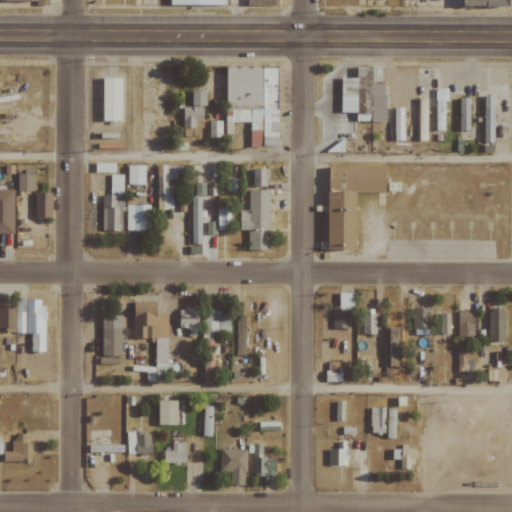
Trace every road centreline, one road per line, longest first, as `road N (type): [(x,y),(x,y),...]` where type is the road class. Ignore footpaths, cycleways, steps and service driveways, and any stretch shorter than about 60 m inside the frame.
road 1 (tertiary): [(511,36),(0,33)]
road 2 (residential): [(300,511),(303,0)]
road 3 (residential): [(70,511),(72,0)]
road 4 (residential): [(511,273),(0,272)]
road 5 (residential): [(511,506),(0,505)]
